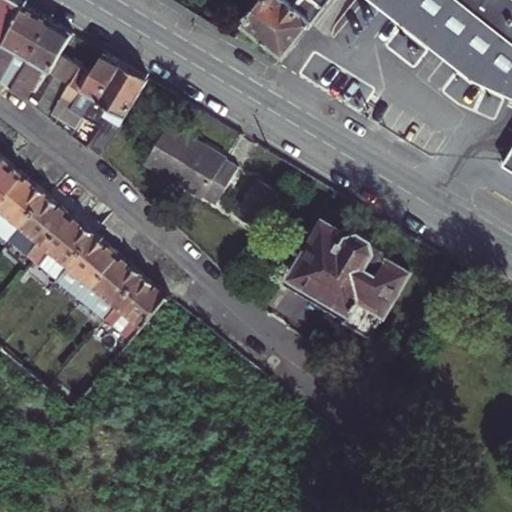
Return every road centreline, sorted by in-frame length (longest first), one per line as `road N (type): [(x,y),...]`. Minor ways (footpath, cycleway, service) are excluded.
road 1 (secondary): [(511,254),(87,0)]
road 2 (residential): [(356,408),(0,102)]
road 3 (track): [(356,408),(444,457),(511,431)]
